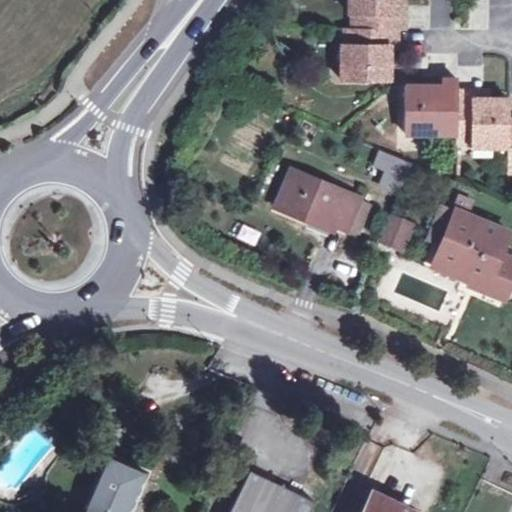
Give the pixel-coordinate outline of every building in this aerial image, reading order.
[(402,29),(402,13),(395,13),(394,0),(350,0),(350,13),(357,13),(356,29),(395,29),(402,29)] [(394,0),(395,13),(402,13),(402,0),(394,0)] [(388,63),(388,44),(395,45),(395,29),(356,29),(350,29),(349,44),(341,44),(341,81),(387,81),(388,63)] [(455,79),(439,79),(439,86),(421,86),(403,86),(403,132),(439,133),(439,126),(455,126),(455,92),(455,79)] [(469,92),(455,92),(455,126),(455,138),(469,139),(469,145),(506,145),(506,120),(506,99),(470,100),(469,92)] [(379,184),(397,192),(409,163),(392,155),(379,184)] [(274,207),(307,221),(309,216),(331,224),(346,231),(359,199),(289,170),(274,207)] [(369,202),(359,199),(346,231),(356,235),(369,202)] [(440,243),(453,211),(438,205),(425,237),(440,243)] [(508,232),(453,211),(440,243),(433,261),(472,276),(468,286),(503,299),(511,275),(511,258),(499,253),(508,232)] [(381,238),(400,245),(409,222),(390,214),(381,238)] [(331,224),(309,216),(307,221),(329,229),(331,224)] [(242,223),(235,238),(254,246),(261,232),(242,223)] [(80,511),(125,511),(143,471),(105,455),(80,511)] [(227,511),(306,511),(312,501),(247,470),(227,511)] [(361,511),(413,511),(371,492),(361,511)]
